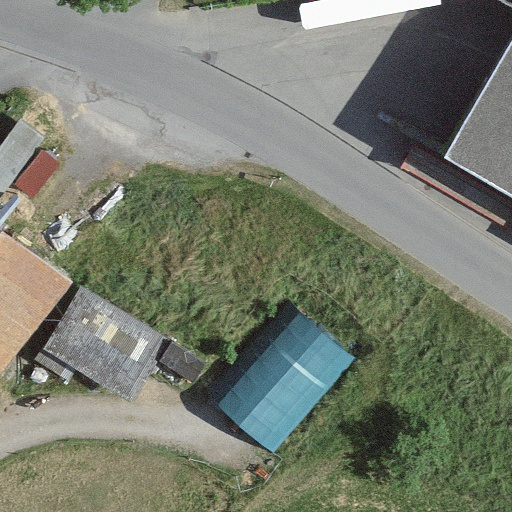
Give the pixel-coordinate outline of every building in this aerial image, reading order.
[(511,19),(509,17),(427,158),(511,207),(511,19)] [(25,114),(0,134),(0,200),(57,154),(25,114)] [(0,356),(59,280),(0,235),(0,356)] [(160,340),(80,293),(42,356),(123,403),(160,340)] [(267,449),(357,358),(298,300),(208,391),(267,449)]
